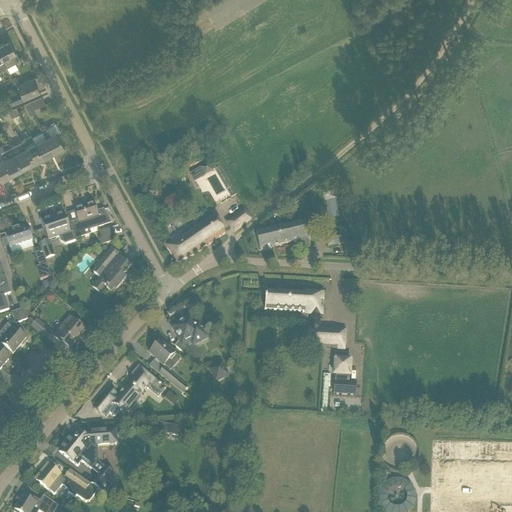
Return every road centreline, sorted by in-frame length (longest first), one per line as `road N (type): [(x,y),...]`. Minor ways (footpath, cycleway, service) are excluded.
road 1 (track): [(472,0),(406,97),(280,201)]
road 2 (residential): [(0,485),(169,292)]
road 3 (unclassified): [(100,171),(15,4)]
road 4 (residential): [(218,261),(380,269)]
road 5 (unclassified): [(169,292),(100,171)]
road 6 (unclassified): [(511,271),(380,269)]
